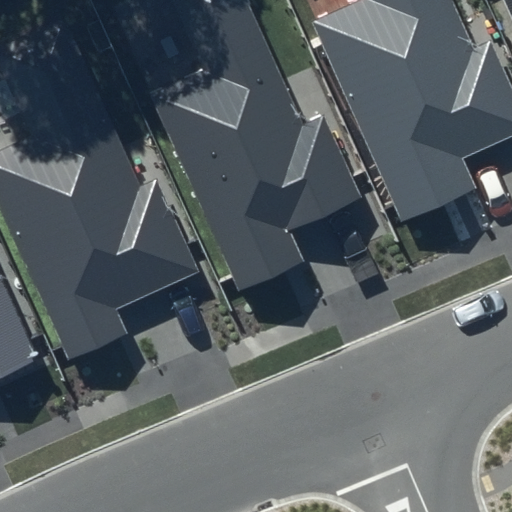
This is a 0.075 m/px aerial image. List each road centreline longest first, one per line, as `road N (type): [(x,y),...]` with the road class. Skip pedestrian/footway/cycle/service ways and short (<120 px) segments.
road 1 (residential): [(380,398),(108,511)]
road 2 (residential): [(511,342),(380,398)]
road 3 (residential): [(427,511),(380,398)]
